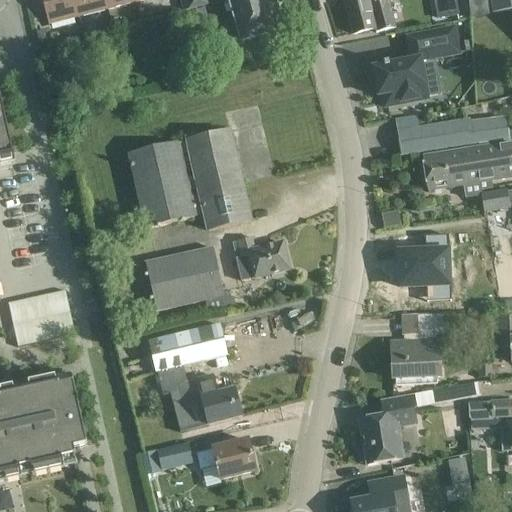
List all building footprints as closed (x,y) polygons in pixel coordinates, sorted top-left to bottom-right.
[(41,0),(48,26),(78,18),(72,0),(41,0)] [(103,0),(72,0),(78,18),(107,10),(103,0)] [(134,0),(103,0),(107,10),(136,3),(134,0)] [(205,0),(179,0),(183,12),(207,5),(205,0)] [(232,19),(214,25),(221,50),(239,44),(240,46),(276,35),(265,0),(233,0),(227,2),(232,19)] [(343,0),(352,35),(375,30),(375,33),(394,28),(388,2),(376,5),(374,0),(343,0)] [(436,0),(440,20),(459,17),(456,0),(436,0)] [(511,0),(491,0),(493,14),(511,11),(511,0)] [(429,76),(426,62),(459,56),(454,30),(407,39),(412,63),(389,67),(389,65),(384,66),(384,68),(373,71),(378,98),(383,97),(385,109),(428,101),(423,77),(429,76)] [(0,482),(23,478),(21,469),(32,467),(34,475),(66,468),(64,460),(75,457),(74,450),(87,447),(73,384),(60,387),(58,379),(28,386),(30,394),(18,396),(16,388),(0,391),(2,400),(0,400),(0,166),(14,163),(0,97),(0,482)] [(468,124),(468,122),(397,133),(401,158),(476,146),(509,142),(507,119),(468,124)] [(252,222),(235,129),(187,138),(205,231),(252,222)] [(185,141),(129,153),(145,228),(198,218),(193,195),(196,194),(185,141)] [(511,179),(511,143),(423,158),(428,193),(511,179)] [(506,191),(480,196),(484,215),(510,210),(506,191)] [(400,272),(399,272),(399,273),(400,273),(401,281),(399,281),(399,282),(400,282),(400,289),(413,288),(413,289),(414,289),(414,288),(421,287),(421,289),(423,289),(423,288),(448,287),(448,283),(447,283),(446,256),(447,256),(447,253),(449,253),(448,237),(424,238),(425,254),(412,254),(412,253),(411,253),(411,254),(401,255),(402,265),(399,265),(400,272)] [(241,283),(288,271),(281,244),(255,251),(251,238),(236,242),(240,260),(236,261),(241,283)] [(155,312),(225,298),(214,247),(145,261),(155,312)] [(18,349),(57,340),(75,336),(65,292),(8,305),(18,349)] [(440,378),(439,350),(450,349),(450,337),(445,337),(444,315),(402,317),(403,344),(391,345),(392,380),(440,378)] [(511,317),(494,318),(496,349),(511,349),(511,364),(511,363),(511,317)] [(220,326),(149,343),(156,374),(171,371),(189,366),(227,357),(220,326)] [(183,368),(157,374),(163,397),(170,396),(180,434),(207,427),(207,428),(240,419),(233,391),(216,396),(211,376),(187,383),(183,368)] [(419,407),(480,397),(478,385),(417,396),(419,407)] [(403,460),(397,430),(417,426),(412,397),(380,403),(383,418),(359,422),(366,466),(403,460)] [(511,401),(468,404),(469,422),(470,422),(471,431),(500,429),(501,452),(511,451),(511,401)] [(219,481),(255,472),(247,442),(211,451),(195,455),(199,471),(216,467),(219,481)] [(187,444),(141,456),(146,477),(192,464),(187,444)] [(371,500),(351,503),(352,511),(393,511),(393,510),(407,508),(402,478),(368,484),(371,500)] [(511,510),(511,494),(503,495),(504,511),(511,510)]
